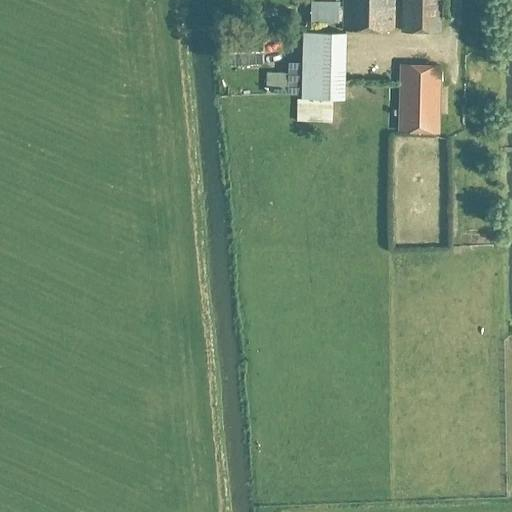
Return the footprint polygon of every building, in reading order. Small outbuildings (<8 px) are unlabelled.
[(342,1),(342,24),(342,30),(393,31),(393,0),(342,0),(343,1),(342,1)] [(402,0),(402,31),(440,32),(440,0),(402,0)] [(342,24),(342,1),(310,1),(310,23),(342,24)] [(226,37),(226,51),(226,66),(263,64),(261,36),(267,36),(266,23),(255,23),(255,36),(226,37)] [(343,99),(344,32),(302,31),(301,98),(343,99)] [(298,93),(299,63),(287,63),(287,72),(286,92),(298,93)] [(437,135),(438,64),(400,63),(399,134),(437,135)]
